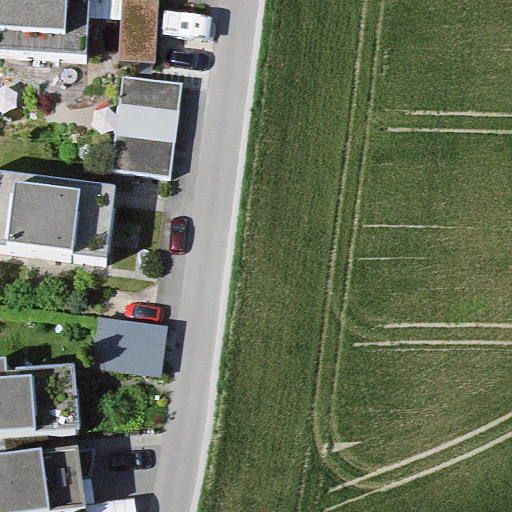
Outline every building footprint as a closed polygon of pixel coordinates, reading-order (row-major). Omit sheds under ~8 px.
[(149,17),(0,8),(0,68),(146,77),(149,17)] [(111,181),(170,184),(175,99),(115,96),(111,181)] [(110,207),(0,196),(0,261),(103,272),(110,207)] [(98,370),(167,372),(169,319),(100,317),(98,370)] [(4,399),(0,399),(0,454),(71,451),(68,384),(4,387),(4,399)] [(0,476),(0,511),(79,511),(73,467),(0,476)]
